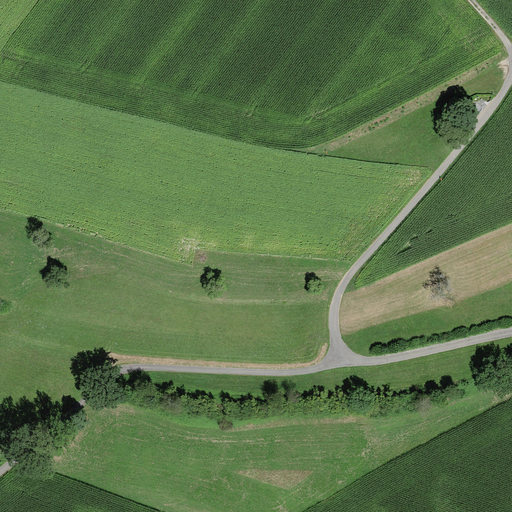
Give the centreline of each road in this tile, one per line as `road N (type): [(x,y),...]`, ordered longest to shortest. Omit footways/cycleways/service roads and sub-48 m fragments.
road 1 (unclassified): [(0,457),(73,394),(136,369),(307,371),(511,332)]
road 2 (track): [(336,362),(333,296),(511,72)]
